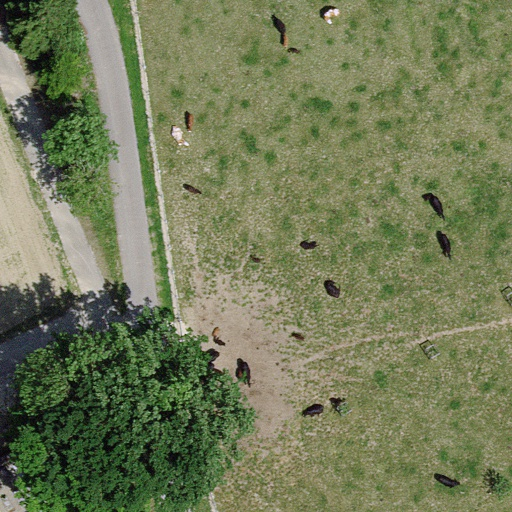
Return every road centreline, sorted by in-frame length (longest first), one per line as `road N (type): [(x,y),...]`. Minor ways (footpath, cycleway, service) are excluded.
road 1 (track): [(91,0),(147,332),(196,511)]
road 2 (track): [(147,332),(51,338),(0,363)]
